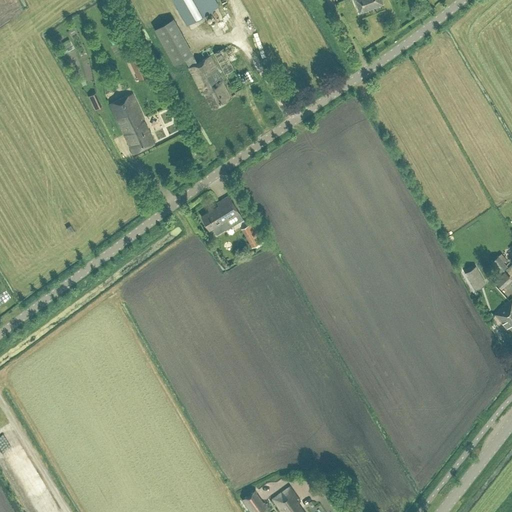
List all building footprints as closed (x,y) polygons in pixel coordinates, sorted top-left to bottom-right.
[(173,0),(187,23),(217,5),(214,0),(173,0)] [(381,0),(354,0),(359,11),(382,2),(381,0)] [(183,58),(188,67),(202,93),(203,93),(211,108),(231,97),(216,67),(210,55),(197,62),(192,53),(193,53),(173,17),(154,28),(173,64),(183,58)] [(196,18),(190,22),(194,29),(200,24),(196,18)] [(122,41),(115,43),(122,62),(129,60),(122,41)] [(234,68),(233,68),(222,48),(213,53),(226,76),(235,92),(243,87),(233,69),(234,68)] [(129,61),(138,79),(148,75),(146,69),(147,69),(141,55),(129,61)] [(133,152),(154,142),(143,119),(144,118),(132,93),(109,103),(133,152)] [(251,245),(263,238),(252,220),(246,223),(242,218),(228,195),(216,202),(218,205),(201,215),(209,229),(212,227),(216,234),(225,229),(238,221),(241,226),(240,227),(251,245)] [(70,234),(74,231),(70,225),(66,227),(70,234)] [(490,261),(499,272),(507,266),(498,255),(490,261)] [(501,289),(511,279),(505,271),(503,272),(503,271),(493,279),(494,280),(494,281),(501,289)] [(511,297),(494,314),(511,333),(511,297)] [(303,511),(297,502),(299,500),(289,486),(272,498),(281,511),(303,511)] [(251,511),(260,511),(268,507),(255,489),(241,498),(251,511)]
